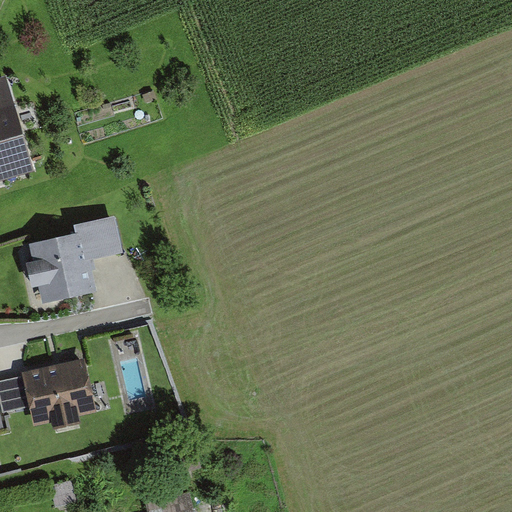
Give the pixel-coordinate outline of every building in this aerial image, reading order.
[(0,180),(35,170),(7,75),(0,77),(0,180)] [(78,233),(30,244),(33,261),(27,262),(32,287),(39,286),(43,305),(98,293),(91,260),(123,253),(115,217),(76,225),(78,233)] [(98,412),(86,358),(22,371),(24,377),(0,381),(0,394),(4,412),(29,407),(33,426),(52,422),(54,429),(82,423),(80,416),(98,412)] [(194,439),(169,445),(177,475),(202,468),(194,439)] [(72,481),(51,486),(56,507),(77,502),(72,481)] [(147,511),(195,511),(191,491),(146,502),(147,511)]
